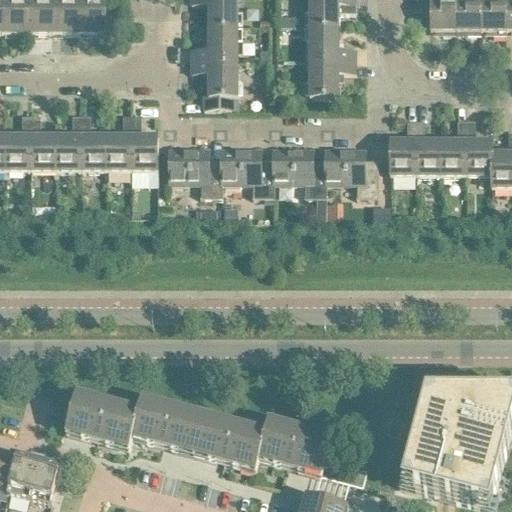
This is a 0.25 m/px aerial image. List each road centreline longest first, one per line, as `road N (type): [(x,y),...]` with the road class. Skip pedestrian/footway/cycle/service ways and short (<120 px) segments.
road 1 (tertiary): [(511,316),(0,316)]
road 2 (tertiary): [(0,349),(511,349)]
road 3 (residential): [(273,136),(361,136),(379,124),(407,75)]
road 4 (residential): [(0,84),(156,79)]
road 5 (residential): [(273,136),(195,136),(170,124),(156,79)]
